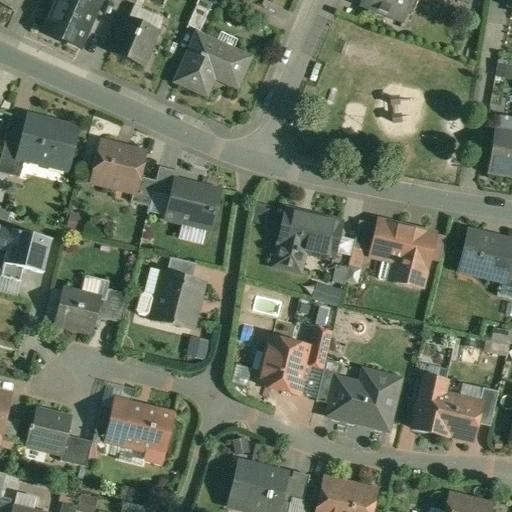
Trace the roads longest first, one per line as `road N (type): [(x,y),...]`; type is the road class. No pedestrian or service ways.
road 1 (residential): [(511,474),(346,453),(176,382),(71,361)]
road 2 (residential): [(250,162),(0,50)]
road 3 (residential): [(511,210),(250,162)]
road 4 (residential): [(250,162),(319,0)]
